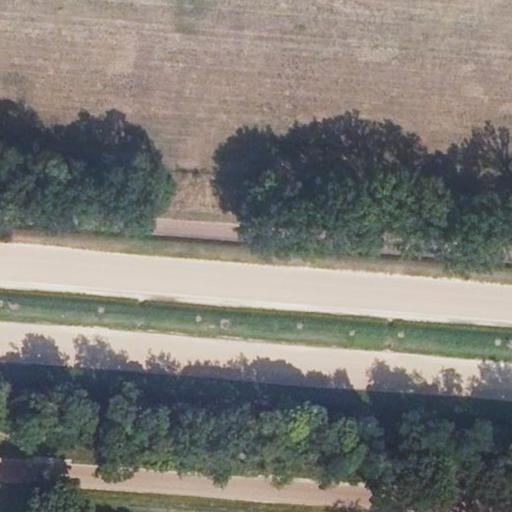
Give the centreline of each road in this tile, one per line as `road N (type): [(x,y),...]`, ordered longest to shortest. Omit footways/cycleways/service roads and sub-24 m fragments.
road 1 (unknown): [(511,507),(0,466)]
road 2 (unknown): [(0,4),(511,44)]
